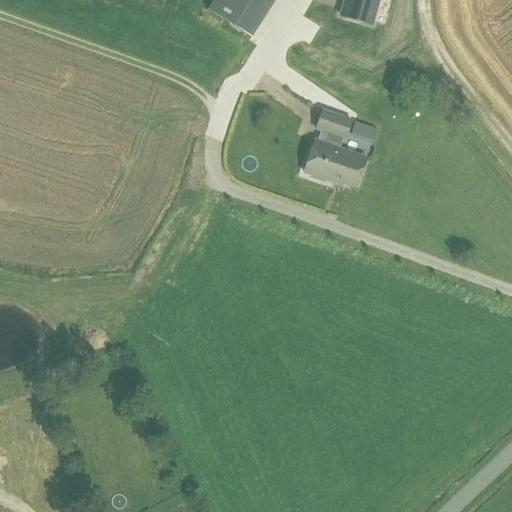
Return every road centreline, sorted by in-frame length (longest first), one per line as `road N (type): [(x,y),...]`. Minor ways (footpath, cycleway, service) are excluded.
road 1 (unknown): [(511,143),(446,62),(415,0)]
road 2 (unknown): [(197,94),(224,95),(268,68),(313,89)]
